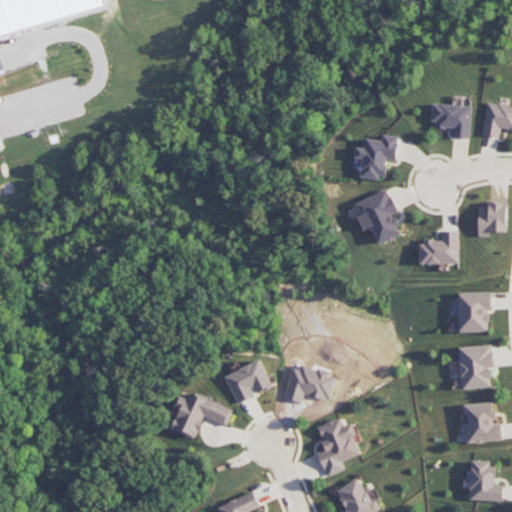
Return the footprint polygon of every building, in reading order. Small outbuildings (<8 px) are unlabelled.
[(0,0),(97,0),(99,6),(0,33),(0,0)] [(482,134),(499,137),(500,129),(511,130),(511,106),(488,102),(482,134)] [(470,139),(472,106),(434,104),(433,128),(453,129),(452,138),(470,139)] [(361,176),(385,180),(388,159),(396,161),(400,137),(383,135),(382,141),(367,139),(366,148),(357,147),(355,158),(363,159),(361,176)] [(402,234),(393,214),(397,212),(388,190),(354,204),(366,230),(372,227),(379,244),(402,234)] [(507,232),(507,203),(488,203),(488,207),(478,207),(478,237),(489,236),(489,232),(507,232)] [(421,265),(459,264),(458,231),(441,232),(441,240),(420,241),(421,265)] [(461,332),(491,331),(490,292),(460,293),(461,332)] [(463,389),(492,387),(491,367),(495,367),(493,345),(460,347),(463,389)] [(237,403),(273,387),(261,360),(225,376),(237,403)] [(234,411),(183,391),(169,428),(196,439),(204,417),(228,426),(234,411)] [(468,443),(502,441),(500,421),(497,421),(496,402),(466,404),(468,443)] [(327,477),(346,470),(343,462),(361,454),(357,443),(360,442),(353,422),(344,426),(341,418),(318,427),(327,449),(318,453),(327,477)] [(472,462),(471,500),(503,501),(503,484),(495,484),(496,462),(472,462)] [(377,511),(379,511),(359,477),(336,491),(348,510),(345,511),(377,511)] [(248,511),(260,507),(253,492),(217,507),(219,511),(248,511)]
